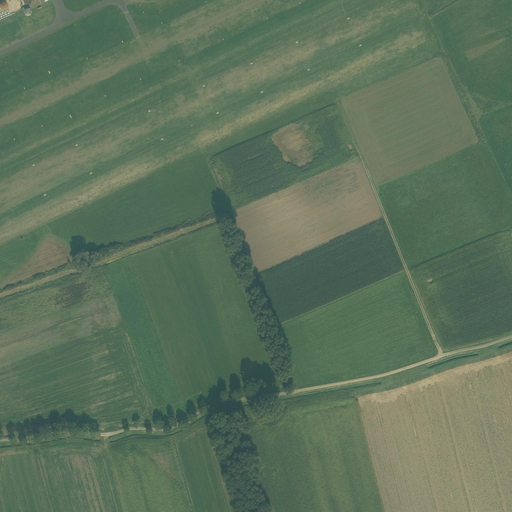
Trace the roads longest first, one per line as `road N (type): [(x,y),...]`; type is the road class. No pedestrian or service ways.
road 1 (unclassified): [(0,440),(158,429),(219,400),(382,376),(511,335)]
road 2 (track): [(0,295),(223,217)]
